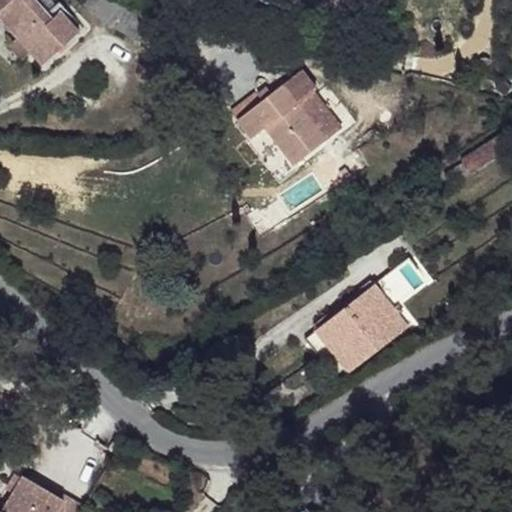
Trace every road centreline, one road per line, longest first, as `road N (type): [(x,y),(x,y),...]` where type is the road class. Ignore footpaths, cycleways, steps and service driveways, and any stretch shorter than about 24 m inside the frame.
road 1 (unclassified): [(511,314),(465,329),(244,451),(152,427),(94,384),(0,288)]
road 2 (unknown): [(209,0),(402,65),(458,71),(489,65),(500,52),(503,0)]
road 3 (unknown): [(0,122),(126,53)]
